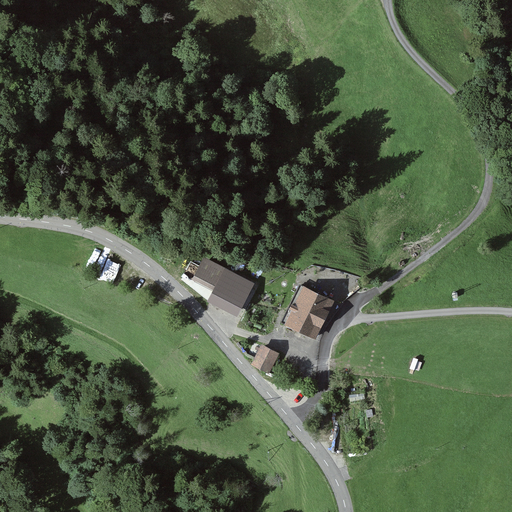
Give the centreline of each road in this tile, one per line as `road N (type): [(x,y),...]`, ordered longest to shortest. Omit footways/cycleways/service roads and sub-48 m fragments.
road 1 (track): [(388,0),(413,54),(483,127),(493,159),(490,187),(453,236),(344,312)]
road 2 (tertiary): [(292,422),(150,266),(89,231),(0,216)]
road 3 (unclassified): [(292,422),(321,391),(326,351),(344,312),(356,319),(511,311)]
